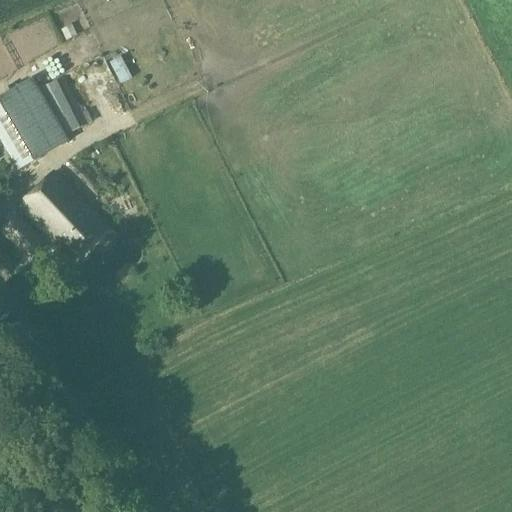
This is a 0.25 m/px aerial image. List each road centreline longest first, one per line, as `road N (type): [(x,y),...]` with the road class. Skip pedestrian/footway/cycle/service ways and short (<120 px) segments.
road 1 (unclassified): [(135,511),(0,284)]
road 2 (track): [(65,485),(0,369)]
